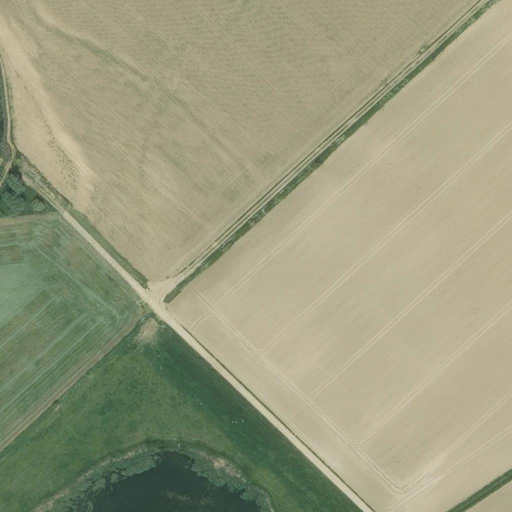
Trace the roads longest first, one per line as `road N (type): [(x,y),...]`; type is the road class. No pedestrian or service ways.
road 1 (track): [(484,0),(0,445)]
road 2 (track): [(366,511),(8,167)]
